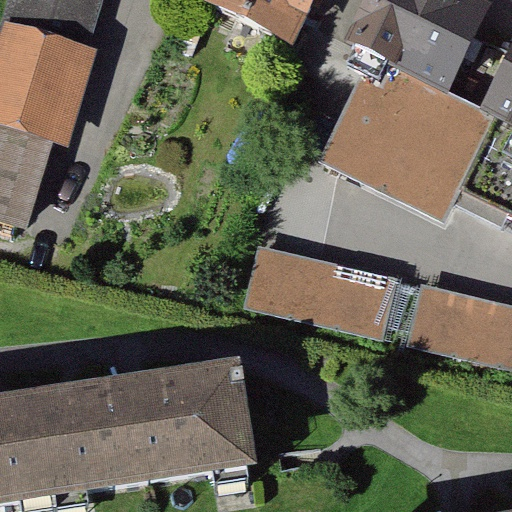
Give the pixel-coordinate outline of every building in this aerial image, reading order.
[(21,0),(0,68),(0,239),(25,247),(101,0),(21,0)] [(301,55),(325,0),(208,0),(203,12),(301,55)] [(449,107),(493,13),(466,0),(371,0),(344,58),(449,107)] [(511,220),(511,89),(462,197),(511,220)] [(249,309),(395,344),(409,286),(264,250),(249,309)] [(511,310),(424,291),(411,348),(511,370),(511,310)] [(0,498),(249,460),(234,364),(0,400),(0,498)]
